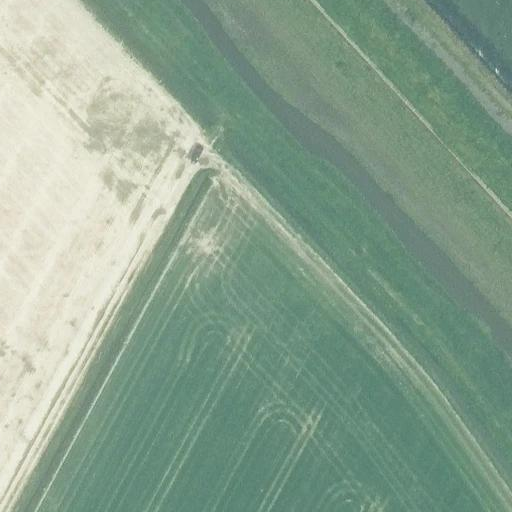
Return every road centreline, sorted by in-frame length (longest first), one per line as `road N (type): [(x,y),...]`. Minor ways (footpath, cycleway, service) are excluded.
road 1 (track): [(234,88),(6,511)]
road 2 (track): [(511,404),(234,88)]
